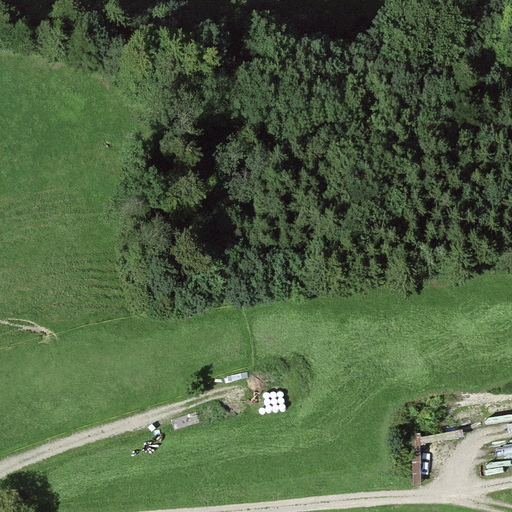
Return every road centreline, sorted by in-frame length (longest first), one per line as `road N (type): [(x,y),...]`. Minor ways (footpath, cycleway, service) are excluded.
road 1 (track): [(235,511),(425,497),(511,510)]
road 2 (track): [(0,473),(226,394)]
